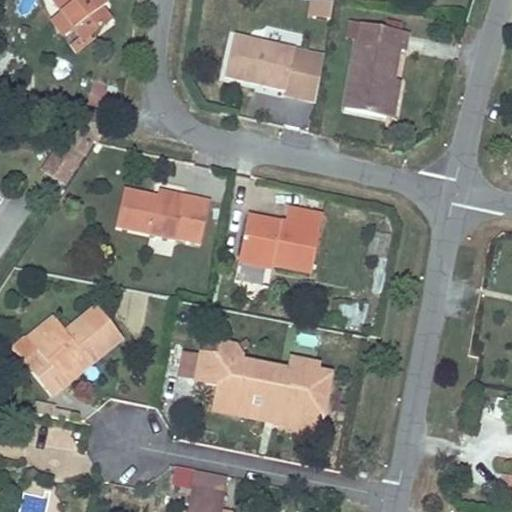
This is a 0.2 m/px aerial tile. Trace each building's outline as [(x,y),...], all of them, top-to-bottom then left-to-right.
[(51,0),(62,13),(74,30),(79,27),(89,39),(111,23),(102,10),(106,7),(101,0),(51,0)] [(328,19),(329,8),(316,6),(314,17),(328,19)] [(74,30),(62,13),(51,22),(63,38),(74,30)] [(399,32),(401,24),(386,21),(384,30),(392,31),(399,32)] [(359,42),(362,26),(348,23),(345,39),(355,42),(356,42),(359,42)] [(392,81),(397,51),(404,52),(407,34),(399,32),(392,31),(384,30),(362,26),(359,42),(356,42),(355,42),(344,110),(385,119),(392,81)] [(285,92),(294,52),(234,38),(225,79),(285,92)] [(391,120),(398,82),(392,81),(385,119),(391,120)] [(104,126),(109,118),(78,113),(76,123),(104,126)] [(201,245),(210,203),(184,197),(182,203),(158,197),(124,190),(115,230),(175,243),(176,239),(201,245)] [(182,203),(184,197),(159,191),(158,197),(182,203)] [(78,210),(81,202),(68,197),(65,205),(78,210)] [(247,217),(240,256),(273,262),(272,267),(311,275),(323,217),(288,210),(285,225),(247,217)] [(273,262),(240,256),(239,263),(272,270),(272,267),(273,262)] [(238,271),(238,282),(264,282),(264,270),(238,271)] [(59,378),(84,358),(90,366),(122,340),(97,308),(66,334),(26,366),(51,397),(65,386),(59,378)] [(26,366),(66,334),(54,318),(27,340),(25,338),(12,349),(26,366)] [(217,359),(219,346),(205,343),(203,356),(217,359)] [(318,433),(329,375),(316,372),(317,366),(290,361),(285,391),(271,388),(273,378),(253,374),(255,365),(240,362),(240,357),(235,347),(220,344),(219,346),(217,359),(203,356),(201,356),(195,383),(219,387),(226,389),(223,406),(241,409),(248,419),(251,419),(264,423),(267,410),(276,413),(276,415),(281,416),(279,425),(318,433)] [(65,386),(90,366),(84,358),(59,378),(65,386)] [(285,391),(288,371),(255,365),(253,374),(273,378),(271,388),(285,391)] [(248,419),(241,409),(223,406),(226,389),(219,387),(214,413),(248,419)] [(55,411),(55,408),(35,404),(33,415),(53,419),(55,411)] [(279,425),(281,416),(276,415),(276,413),(267,410),(264,423),(267,423),(279,425)] [(68,422),(70,414),(55,411),(53,419),(68,422)] [(511,494),(511,478),(505,477),(502,493),(511,494)] [(210,511),(211,510),(220,511),(221,511),(224,496),(191,490),(187,511),(210,511)]
